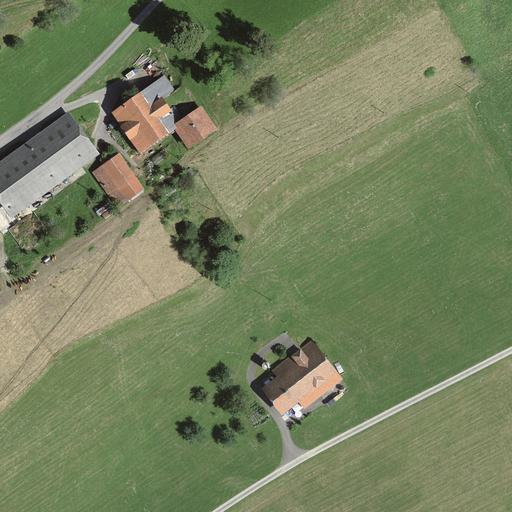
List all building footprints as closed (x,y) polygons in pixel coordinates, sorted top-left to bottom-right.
[(163,82),(116,116),(143,152),(173,130),(163,117),(170,113),(160,99),(170,92),(163,82)] [(202,108),(178,127),(185,136),(182,138),(191,149),(217,128),(202,108)] [(63,109),(0,156),(0,197),(9,209),(92,148),(63,109)] [(116,148),(87,168),(98,182),(101,180),(116,200),(140,183),(116,148)] [(304,406),(337,380),(310,346),(276,372),(281,378),(268,388),(285,410),(299,399),(304,406)]
